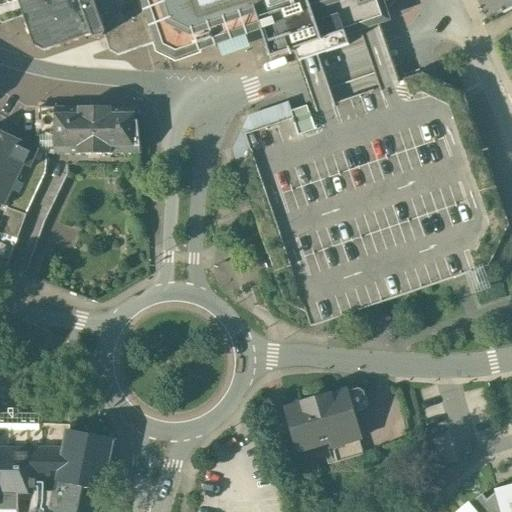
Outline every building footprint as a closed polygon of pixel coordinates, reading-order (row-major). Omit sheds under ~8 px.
[(0,0),(0,16),(22,9),(35,47),(44,51),(90,35),(92,38),(94,39),(97,39),(104,36),(108,51),(118,55),(157,42),(143,0),(0,0)] [(143,0),(157,42),(160,48),(171,44),(175,55),(198,47),(200,51),(214,46),(213,42),(222,39),(224,43),(228,44),(232,44),(235,42),(237,38),(237,34),(258,27),(269,59),(294,50),(298,61),(302,60),(319,54),(347,45),(344,33),(361,27),(379,21),(385,19),(380,4),(387,2),(387,0),(143,0)] [(306,106),(291,112),(287,103),(248,116),(231,150),(248,201),(252,210),(271,268),(255,273),(270,315),(302,329),(387,301),(445,281),(469,273),(474,289),(499,281),(511,255),(511,239),(511,235),(462,93),(432,79),(422,74),(411,77),(406,79),(401,81),(400,81),(391,84),(381,87),(336,103),(318,109),(308,112),(306,106)] [(5,206),(25,215),(45,174),(46,153),(53,153),(54,108),(35,108),(36,142),(32,146),(39,149),(30,170),(23,166),(5,206)] [(133,108),(54,108),(53,153),(142,153),(137,120),(132,120),(133,108)] [(0,203),(5,206),(23,166),(30,170),(39,149),(32,146),(0,131),(0,203)] [(252,210),(248,201),(239,204),(242,213),(252,210)] [(0,264),(6,267),(25,215),(5,206),(0,203),(0,264)] [(260,253),(253,255),(256,266),(264,264),(260,253)] [(355,387),(345,390),(352,412),(356,411),(361,409),(364,408),(365,406),(366,402),(362,390),(355,387)] [(286,419),(280,421),(286,443),(293,441),(296,451),(328,442),(329,447),(360,438),(356,425),(360,424),(356,411),(352,412),(345,390),(328,395),(328,393),(300,402),(300,403),(283,408),(286,419)] [(0,412),(0,448),(40,450),(40,435),(40,432),(42,429),(46,426),(38,426),(38,413),(16,413),(17,418),(6,419),(7,413),(0,412)] [(0,448),(0,492),(17,493),(33,493),(32,499),(29,511),(75,511),(76,509),(88,511),(97,511),(112,441),(67,432),(67,426),(46,426),(42,429),(40,432),(40,435),(40,450),(0,448)] [(511,511),(511,484),(493,490),(487,502),(479,496),(458,511),(511,511)] [(0,511),(16,511),(17,506),(17,493),(0,492),(0,511)] [(17,493),(17,506),(20,506),(20,499),(32,499),(33,493),(17,493)]
